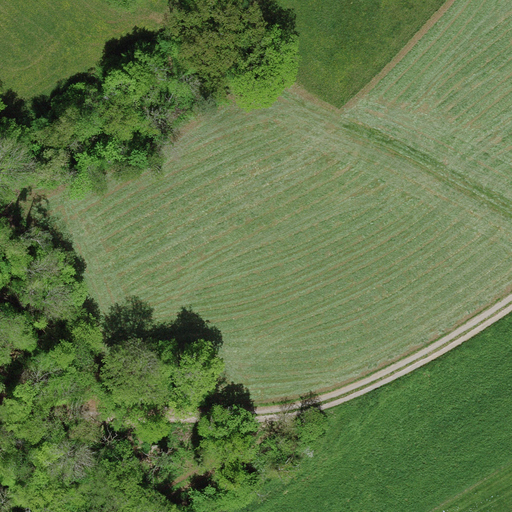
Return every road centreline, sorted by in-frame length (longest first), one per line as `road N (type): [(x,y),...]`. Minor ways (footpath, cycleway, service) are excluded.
road 1 (track): [(0,400),(174,416),(319,404),(364,387),(511,300)]
road 2 (track): [(170,24),(253,81),(511,214)]
road 3 (track): [(288,409),(199,475),(127,511)]
